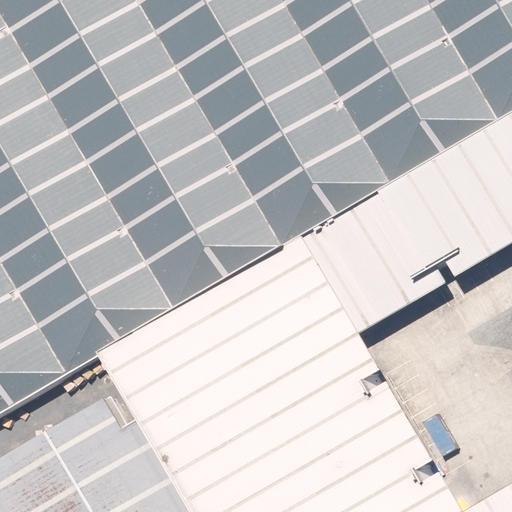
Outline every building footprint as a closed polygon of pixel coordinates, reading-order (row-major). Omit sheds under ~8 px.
[(511,93),(511,0),(0,0),(0,398),(87,346),(280,232),(511,93)] [(511,93),(280,232),(335,323),(511,220),(511,93)] [(87,346),(112,388),(185,511),(445,511),(444,510),(335,323),(280,232),(87,346)] [(185,511),(112,388),(0,453),(0,511),(185,511)] [(511,511),(511,469),(444,510),(445,511),(511,511)]
